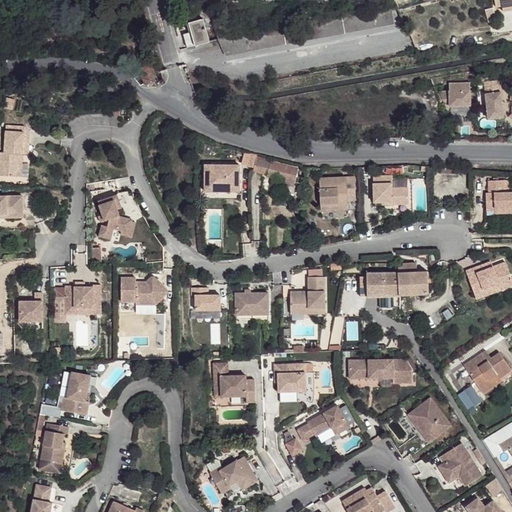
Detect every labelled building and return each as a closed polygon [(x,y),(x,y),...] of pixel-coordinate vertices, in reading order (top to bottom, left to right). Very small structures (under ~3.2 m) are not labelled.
[(511,3),(511,0),(496,0),(497,5),(502,5),(504,10),(511,8),(511,4),(511,3)] [(227,60),(393,29),(390,9),(223,40),(227,60)] [(198,47),(212,43),(206,19),(191,23),(194,34),(196,42),(198,47)] [(196,42),(194,34),(184,37),(185,45),(196,42)] [(198,47),(196,42),(185,45),(187,50),(198,47)] [(145,84),(156,80),(157,79),(149,62),(137,68),(145,84)] [(485,81),(487,93),(502,92),(501,79),(485,81)] [(438,92),(444,107),(469,106),(468,90),(438,92)] [(502,92),(487,93),(490,118),(505,117),(502,92)] [(0,125),(0,130),(17,130),(18,153),(23,153),(22,125),(0,125)] [(419,137),(436,137),(436,129),(419,128),(419,137)] [(17,130),(0,130),(0,177),(14,177),(13,153),(18,153),(17,130)] [(254,156),(242,153),(239,166),(251,169),(254,156)] [(295,167),(254,156),(251,169),(264,173),(264,174),(280,178),(292,181),(295,167)] [(235,163),(204,164),(204,174),(200,174),(200,181),(211,181),(211,189),(236,189),(235,163)] [(388,174),(369,175),(371,203),(379,202),(379,198),(389,198),(390,204),(405,203),(404,186),(389,187),(388,174)] [(352,175),(316,175),(316,207),(334,207),(334,201),(344,201),(344,197),(353,197),(352,175)] [(393,185),(407,184),(407,177),(392,178),(393,185)] [(502,180),(487,181),(487,193),(487,200),(484,200),(485,211),(494,210),(494,208),(511,208),(511,192),(503,192),(502,180)] [(211,181),(200,181),(200,189),(211,189),(211,181)] [(114,195),(95,201),(99,215),(102,221),(106,219),(104,227),(99,225),(96,236),(108,240),(111,229),(118,231),(126,233),(129,222),(129,219),(117,216),(115,210),(119,208),(114,195)] [(20,197),(0,197),(0,215),(4,216),(4,219),(21,219),(20,197)] [(133,223),(129,222),(126,233),(118,231),(117,234),(129,237),(133,223)] [(88,248),(88,265),(98,264),(97,248),(88,248)] [(399,270),(400,294),(428,293),(428,269),(417,270),(416,261),(403,261),(403,265),(399,265),(399,270)] [(511,287),(511,281),(504,265),(490,272),(488,266),(481,269),(482,272),(478,274),(477,271),(464,277),(477,304),(487,299),(484,292),(497,286),(500,293),(511,287)] [(384,295),(400,294),(399,270),(383,271),(384,295)] [(368,295),(384,295),(383,271),(360,272),(360,281),(367,280),(368,295)] [(133,276),(120,277),(120,302),(135,301),(135,304),(153,303),(156,303),(166,291),(149,275),(145,279),(133,280),(133,276)] [(323,275),(307,276),(307,290),(307,293),(302,293),(302,290),(289,290),(289,305),(307,305),(307,312),(323,312),(323,275)] [(100,284),(65,285),(65,296),(54,296),(55,320),(64,320),(64,313),(100,313),(100,284)] [(484,292),(487,299),(500,293),(497,286),(484,292)] [(205,287),(189,288),(189,297),(193,296),(194,311),(218,309),(217,294),(205,295),(205,287)] [(43,292),(33,292),(33,301),(33,305),(29,305),(29,301),(18,301),(19,321),(43,321),(43,292)] [(232,295),(233,317),(266,316),(265,294),(249,294),(243,294),(232,295)] [(153,303),(135,304),(136,314),(154,313),(153,303)] [(233,317),(233,325),(266,325),(266,316),(233,317)] [(484,361),(487,359),(481,351),(478,353),(484,361)] [(478,353),(463,363),(480,388),(496,377),(506,370),(495,354),(487,359),(484,361),(478,353)] [(348,361),(348,380),(368,379),(368,371),(378,371),(378,379),(392,378),(392,383),(411,382),(410,369),(404,359),(348,361)] [(224,362),(210,363),(211,387),(217,386),(218,397),(244,396),(244,402),(253,401),(252,378),(243,379),(243,374),(225,375),(224,362)] [(273,376),(278,375),(278,385),(279,394),(304,393),(303,365),(272,366),(273,376)] [(368,379),(378,379),(378,371),(368,371),(368,379)] [(64,398),(61,413),(87,417),(89,402),(85,401),(89,376),(71,372),(67,399),(64,398)] [(482,392),(499,381),(496,377),(480,388),(482,392)] [(424,432),(429,428),(436,438),(446,431),(445,430),(452,425),(435,396),(411,411),(424,432)] [(307,426),(296,432),(302,442),(313,437),(315,438),(331,429),(336,436),(349,429),(337,407),(326,413),(327,415),(323,417),(323,415),(307,424),(307,426)] [(53,433),(49,432),(44,461),(65,464),(68,449),(65,448),(66,443),(68,435),(71,436),(72,428),(54,425),(53,433)] [(424,432),(430,441),(436,438),(429,428),(424,432)] [(302,452),(297,435),(284,438),(289,455),(302,452)] [(511,436),(499,445),(503,452),(508,449),(511,455),(511,436)] [(446,462),(438,467),(446,479),(457,471),(460,476),(466,486),(481,477),(461,444),(442,455),(446,462)] [(477,448),(472,450),(482,465),(486,462),(477,448)] [(220,468),(209,475),(222,496),(231,491),(229,489),(238,483),(240,485),(247,481),(251,487),(257,483),(253,475),(249,477),(246,473),(250,470),(242,458),(222,471),(220,468)] [(205,468),(209,475),(220,468),(218,463),(214,462),(205,468)] [(446,479),(448,483),(460,476),(457,471),(446,479)] [(199,476),(193,479),(196,485),(202,483),(199,476)] [(240,485),(243,492),(251,487),(247,481),(240,485)] [(49,488),(35,486),(34,494),(49,496),(49,488)] [(368,498),(374,494),(371,489),(365,493),(368,498)] [(498,492),(504,501),(508,498),(503,489),(498,492)] [(363,490),(342,503),(347,511),(366,511),(370,510),(371,511),(375,511),(382,508),(384,511),(388,511),(395,508),(385,492),(376,497),(374,494),(368,498),(365,493),(363,490)] [(48,503),(49,496),(34,494),(33,501),(48,503)] [(476,511),(482,508),(485,511),(504,511),(496,499),(486,505),(480,496),(467,505),(471,511),(476,511)] [(113,500),(107,511),(133,511),(134,510),(113,500)] [(48,503),(33,501),(31,511),(50,511),(52,504),(48,503)]
